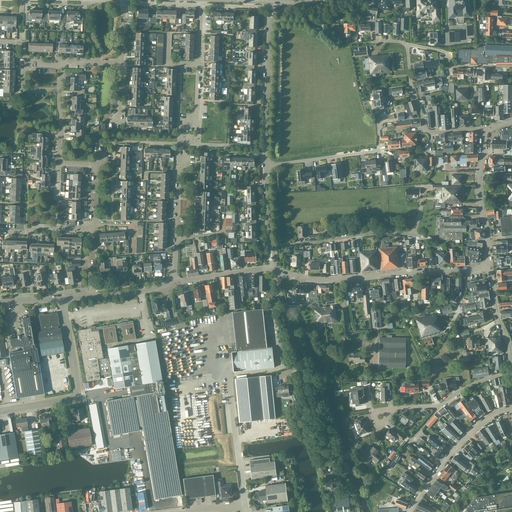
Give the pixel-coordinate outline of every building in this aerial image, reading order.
[(379,0),(378,9),(391,11),(392,3),(401,4),(401,0),(379,0)] [(409,8),(413,8),(412,0),(405,0),(406,7),(403,8),(403,11),(409,11),(409,8)] [(429,1),(429,3),(424,3),(423,0),(417,0),(418,11),(417,11),(417,22),(440,21),(439,9),(436,9),(436,2),(432,2),(432,1),(429,1)] [(464,18),(471,17),(470,10),(469,10),(468,0),(449,0),(450,11),(448,11),(449,18),(456,18),(456,21),(457,23),(458,25),(460,25),(462,24),(463,23),(464,21),(464,18)] [(376,15),(378,8),(368,6),(367,13),(372,14),(376,15)] [(35,20),(35,11),(29,10),(29,14),(26,14),(25,21),(30,21),(30,20),(35,20)] [(147,18),(147,10),(138,10),(138,17),(137,17),(137,22),(142,22),(142,18),(147,18)] [(44,22),(44,14),(41,14),(41,11),(35,11),(35,20),(40,20),(40,22),(44,22)] [(54,21),(54,11),(48,11),(47,14),(44,14),(44,22),(49,22),(49,21),(54,21)] [(61,12),(54,11),(54,21),(59,21),(59,23),(63,23),(64,15),(61,15),(61,12)] [(156,19),(162,19),(162,11),(156,11),(156,16),(153,15),(153,19),(150,19),(150,23),(156,23),(156,19)] [(175,11),(169,11),(169,19),(175,19),(175,24),(178,24),(178,16),(175,16),(175,11)] [(73,21),(73,12),(67,12),(67,15),(64,15),(63,23),(68,23),(68,21),(73,21)] [(79,12),(73,12),(73,21),(73,24),(78,25),(78,23),(82,23),(82,16),(79,16),(79,12)] [(193,19),(193,12),(185,12),(185,15),(182,14),(182,24),(181,24),(181,29),(181,33),(185,33),(186,29),(183,29),(183,24),(188,24),(188,18),(193,19)] [(221,21),(221,13),(215,13),(215,16),(211,15),(211,23),(215,23),(215,20),(221,21)] [(250,17),(250,23),(258,23),(258,17),(256,17),(256,14),(249,14),(249,17),(250,17)] [(496,26),(507,26),(507,18),(497,18),(496,26)] [(393,30),(393,34),(395,34),(395,35),(395,36),(397,36),(397,35),(399,35),(399,23),(399,19),(396,19),(396,23),(394,23),(394,27),(389,27),(389,25),(383,25),(383,33),(387,33),(387,30),(393,30)] [(258,29),(258,23),(250,23),(250,29),(248,29),(248,32),(255,32),(256,29),(258,29)] [(339,32),(339,24),(320,24),(320,32),(339,32)] [(351,31),(356,31),(356,24),(351,24),(344,24),(344,37),(351,37),(351,31)] [(511,39),(511,31),(503,31),(502,38),(503,39),(511,39)] [(255,35),(255,32),(248,32),(245,32),(245,41),(249,41),(257,41),(257,40),(258,40),(259,40),(259,38),(258,38),(257,38),(258,35),(255,35)] [(434,45),(441,45),(440,32),(434,33),(434,39),(430,39),(430,45),(434,45)] [(503,42),(503,39),(502,38),(497,38),(497,43),(498,43),(498,44),(486,44),(485,48),(484,64),(493,64),(494,62),(496,62),(496,65),(511,64),(511,43),(503,43),(503,42)] [(64,53),(65,41),(65,39),(63,39),(63,42),(56,42),(56,50),(58,50),(58,53),(64,53)] [(257,47),(257,41),(249,41),(249,46),(245,45),(245,50),(255,50),(255,47),(257,47)] [(358,51),(353,52),(354,56),(359,56),(367,55),(367,47),(358,47),(358,51)] [(484,64),(485,48),(477,48),(477,50),(459,49),(458,62),(471,63),(470,64),(474,64),(474,63),(484,64)] [(255,53),(255,50),(245,50),(233,49),(232,58),(235,58),(235,53),(249,53),(249,59),(257,59),(257,53),(255,53)] [(143,56),(143,53),(135,52),(135,59),(143,59),(145,59),(145,61),(146,61),(149,61),(149,58),(146,58),(146,57),(143,56)] [(370,74),(391,72),(390,55),(368,57),(370,74)] [(256,65),(257,59),(249,59),(249,65),(247,65),(247,68),(254,68),(254,65),(256,65)] [(439,60),(426,62),(427,69),(440,67),(439,60)] [(414,67),(414,68),(415,69),(415,71),(426,69),(427,69),(426,62),(426,61),(419,62),(419,64),(414,65),(414,66),(414,67)] [(132,68),(132,74),(143,75),(143,76),(146,76),(146,74),(145,73),(145,72),(141,72),(141,68),(132,68)] [(254,71),(254,68),(247,68),(247,71),(248,71),(248,77),(256,77),(256,71),(254,71)] [(486,69),(483,69),(483,70),(482,70),(482,71),(479,71),(476,70),(476,72),(476,76),(482,76),(482,81),(488,81),(488,73),(488,70),(486,70),(486,69)] [(426,71),(415,73),(417,79),(427,77),(431,77),(429,70),(426,71)] [(70,84),(79,84),(82,85),(83,80),(85,80),(85,76),(77,75),(77,78),(70,78),(68,78),(68,82),(70,82),(70,84)] [(256,83),(256,77),(248,77),(248,83),(246,83),(243,83),(243,86),(253,86),(253,83),(256,83)] [(417,84),(417,87),(418,87),(418,88),(419,92),(424,91),(423,87),(442,84),(441,77),(434,78),(434,79),(417,82),(417,84)] [(141,81),(132,81),(132,87),(140,88),(142,88),(142,89),(146,89),(146,86),(144,85),(145,82),(141,81)] [(79,89),(79,84),(70,84),(70,90),(77,91),(77,94),(83,94),(84,94),(84,89),(79,89)] [(511,102),(511,84),(498,85),(495,114),(495,120),(503,120),(503,113),(511,113),(511,102)] [(13,93),(13,87),(0,86),(0,96),(10,97),(11,93),(13,93)] [(253,89),(253,86),(243,86),(243,89),(243,92),(244,95),(247,95),(255,95),(256,89),(253,89)] [(164,91),(166,91),(166,95),(175,95),(175,89),(166,88),(166,89),(164,89),(164,87),(161,87),(161,90),(164,90),(164,91)] [(373,96),(374,100),(385,99),(384,97),(383,97),(383,93),(384,93),(384,89),(373,91),(373,93),(371,94),(371,97),(373,96)] [(456,101),(468,100),(468,89),(456,89),(456,101)] [(86,94),(84,94),(83,94),(77,94),(75,94),(75,97),(72,97),(72,104),(79,104),(80,98),(86,99),(86,94)] [(140,98),(140,94),(131,94),(131,100),(142,101),(142,102),(145,102),(145,99),(142,99),(142,98),(140,98)] [(247,95),(244,95),(244,101),(242,101),(242,104),(245,104),(253,104),(253,101),(255,102),(255,95),(247,95)] [(471,105),(472,105),(472,113),(480,113),(480,109),(478,109),(478,105),(474,105),(474,98),(471,98),(471,105)] [(385,101),(385,99),(374,100),(374,104),(372,104),(373,107),(373,108),(373,109),(374,110),(375,110),(386,108),(385,105),(384,105),(384,102),(385,101)] [(413,101),(408,103),(403,104),(395,107),(396,112),(405,110),(406,110),(407,113),(411,112),(412,115),(417,114),(416,111),(413,101)] [(162,103),(162,102),(158,102),(158,105),(161,105),(161,106),(164,106),(163,110),(172,110),(172,104),(164,103),(162,103)] [(438,119),(441,119),(441,116),(441,106),(439,106),(439,103),(432,103),(434,128),(439,128),(438,119)] [(79,109),(79,104),(72,104),(72,111),(75,111),(75,114),(82,114),(85,114),(85,110),(82,110),(82,109),(79,109)] [(133,126),(133,115),(134,115),(134,114),(135,112),(132,112),(132,114),(130,114),(130,117),(126,117),(126,126),(133,126)] [(145,127),(146,118),(146,116),(147,116),(147,112),(144,112),(144,115),(143,115),(143,118),(139,118),(139,126),(139,128),(143,128),(143,127),(143,126),(145,127)] [(460,127),(468,127),(468,117),(465,117),(465,115),(464,115),(464,117),(459,117),(460,127)] [(71,119),(71,126),(80,126),(80,123),(85,123),(85,117),(79,117),(79,119),(71,119)] [(397,129),(421,126),(420,120),(411,120),(397,122),(397,129)] [(161,121),(157,121),(157,124),(158,124),(158,125),(163,125),(163,129),(161,129),(161,133),(169,134),(169,129),(171,129),(172,123),(161,122),(161,121)] [(80,129),(80,126),(71,126),(71,132),(78,133),(78,135),(84,136),(84,130),(80,129)] [(511,126),(511,127),(500,130),(500,131),(501,136),(502,141),(511,140),(511,126)] [(413,146),(417,146),(416,133),(403,133),(404,139),(401,139),(402,147),(413,146)] [(39,140),(39,144),(49,144),(49,138),(43,138),(43,134),(46,134),(32,134),(32,138),(34,138),(34,140),(39,140)] [(440,136),(436,136),(437,142),(441,142),(441,144),(444,144),(444,146),(448,146),(447,134),(440,135),(440,136)] [(251,141),(251,136),(238,135),(237,138),(240,138),(240,144),(250,144),(250,141),(251,141)] [(470,145),(461,145),(461,150),(466,150),(469,150),(469,153),(476,153),(477,143),(470,143),(470,145)] [(49,150),(49,144),(39,144),(39,147),(34,147),(34,149),(30,149),(30,153),(34,153),(41,153),(41,150),(49,150)] [(135,156),(135,153),(133,153),(133,151),(130,151),(130,148),(121,147),(121,154),(130,154),(132,154),(132,155),(135,156)] [(151,160),(153,160),(153,158),(156,158),(157,149),(150,149),(150,160),(148,160),(148,163),(151,163),(151,160)] [(170,150),(163,150),(163,160),(161,160),(161,163),(164,163),(165,158),(169,159),(170,150)] [(401,151),(394,151),(395,159),(409,158),(408,151),(401,152),(401,151)] [(41,157),(41,153),(34,153),(34,159),(39,159),(38,162),(48,163),(48,157),(41,157)] [(201,157),(201,163),(212,164),(212,165),(215,166),(215,162),(212,162),(212,161),(210,161),(210,158),(213,158),(213,153),(205,153),(204,157),(201,157)] [(466,163),(466,161),(477,161),(478,155),(466,155),(466,156),(445,156),(445,163),(449,163),(449,161),(456,161),(456,163),(456,164),(459,164),(459,163),(466,163)] [(0,158),(0,164),(8,165),(8,162),(11,162),(11,156),(5,156),(3,159),(0,158)] [(498,157),(495,157),(489,157),(489,166),(498,166),(498,165),(504,165),(504,159),(498,160),(498,157)] [(427,172),(428,159),(414,158),(413,171),(427,172)] [(365,163),(361,163),(362,173),(366,172),(366,175),(371,174),(371,171),(370,161),(365,162),(365,163)] [(375,161),(370,161),(371,171),(371,174),(375,174),(377,172),(377,171),(379,171),(381,181),(383,180),(383,176),(382,170),(381,171),(379,161),(375,162),(375,161)] [(385,166),(382,167),(382,170),(383,176),(387,175),(386,173),(393,172),(392,161),(385,162),(385,166)] [(48,164),(48,163),(38,162),(38,166),(34,166),(33,171),(33,172),(36,172),(40,172),(40,171),(43,171),(43,168),(48,168),(49,168),(49,164),(48,164)] [(8,168),(8,165),(0,164),(0,171),(5,172),(5,174),(11,175),(11,169),(8,168)] [(331,165),(333,183),(340,182),(340,179),(342,178),(340,164),(331,165)] [(129,170),(129,167),(120,166),(120,173),(129,173),(131,173),(131,175),(134,175),(134,172),(131,172),(131,171),(129,170)] [(326,166),(316,167),(317,175),(318,179),(324,178),(323,174),(327,173),(326,166)] [(43,175),(43,171),(40,171),(40,172),(36,172),(36,178),(41,178),(41,181),(50,181),(50,179),(52,179),(52,175),(51,175),(43,175)] [(304,171),(297,172),(298,185),(305,184),(304,181),(305,181),(304,179),(311,178),(310,173),(304,173),(304,171)] [(451,185),(462,185),(462,175),(451,175),(451,185)] [(50,187),(50,181),(41,181),(41,184),(36,184),(36,190),(39,190),(42,190),(42,187),(50,187)] [(122,182),(122,188),(132,188),(132,190),(136,190),(136,187),(133,187),(133,186),(130,185),(131,182),(122,182)] [(441,189),(441,200),(442,200),(442,203),(462,203),(462,186),(441,186),(441,189)] [(255,187),(245,187),(243,187),(243,190),(244,190),(244,196),(247,196),(255,196),(255,187)] [(130,198),(130,195),(121,194),(121,201),(130,201),(132,201),(132,203),(134,203),(135,203),(135,200),(132,200),(132,198),(130,198)] [(244,205),(253,205),(255,205),(255,196),(247,196),(244,196),(243,196),(243,202),(243,205),(244,205)] [(253,208),(253,205),(244,205),(244,214),(247,214),(256,214),(255,208),(253,208)] [(133,208),(121,207),(121,214),(130,214),(131,214),(131,215),(135,215),(135,212),(133,212),(133,208)] [(493,209),(487,210),(486,210),(486,216),(487,215),(488,219),(495,218),(495,214),(494,215),(493,209)] [(500,219),(502,236),(504,236),(511,235),(511,216),(511,217),(511,210),(500,211),(500,213),(496,212),(496,219),(500,219)] [(256,220),(256,214),(247,214),(247,217),(245,217),(244,219),(242,219),(242,223),(246,223),(256,223),(256,220)] [(466,225),(465,219),(462,216),(449,216),(449,219),(439,219),(439,240),(450,240),(450,243),(454,243),(454,240),(462,240),(462,232),(466,232),(466,225)] [(466,220),(465,219),(466,225),(466,232),(472,231),(472,228),(479,227),(479,226),(480,226),(479,219),(466,221),(466,220)] [(256,232),(256,226),(256,223),(246,223),(246,226),(248,226),(248,232),(256,232)] [(306,230),(309,230),(308,226),(306,227),(306,226),(298,227),(299,238),(307,237),(306,230)] [(484,229),(474,231),(476,240),(477,240),(485,239),(484,229)] [(244,242),(256,241),(256,232),(248,232),(248,238),(244,238),(244,242)] [(118,241),(118,233),(111,234),(112,242),(113,242),(117,241),(117,246),(119,245),(119,241),(118,241)] [(124,233),(118,233),(118,241),(119,241),(123,241),(123,245),(128,245),(128,240),(124,240),(124,233)] [(106,242),(105,234),(99,234),(99,243),(104,242),(105,247),(107,246),(107,242),(106,242)] [(112,242),(111,234),(105,234),(106,242),(107,242),(110,242),(111,246),(113,246),(113,242),(112,242)] [(477,243),(477,240),(476,240),(472,240),(468,240),(467,244),(473,245),(472,248),(482,249),(482,243),(477,243)] [(165,249),(166,242),(158,242),(158,243),(158,247),(153,246),(153,249),(153,252),(162,251),(162,248),(165,249)] [(222,244),(219,245),(219,249),(222,271),(227,270),(225,253),(225,248),(223,248),(222,244)] [(397,247),(390,248),(389,244),(383,245),(383,249),(379,249),(381,270),(399,268),(397,247)] [(203,252),(199,253),(198,245),(195,245),(196,253),(198,265),(205,264),(203,252)] [(466,250),(466,255),(470,256),(469,261),(471,262),(472,263),(474,263),(476,262),(478,263),(480,262),(482,249),(472,248),(466,247),(466,250)] [(231,269),(242,268),(240,257),(234,258),(233,248),(227,249),(228,259),(230,258),(231,269)] [(450,266),(465,266),(464,259),(464,256),(456,256),(455,249),(449,250),(450,266)] [(245,262),(256,262),(256,252),(251,252),(251,250),(240,251),(241,256),(245,256),(245,262)] [(303,251),(294,250),(294,256),(293,256),(293,257),(291,257),(290,262),(293,263),(293,266),(300,266),(300,256),(303,256),(303,251)] [(377,250),(368,251),(359,252),(361,271),(379,270),(377,250)] [(416,254),(415,252),(415,250),(412,250),(413,258),(408,258),(409,267),(416,267),(415,257),(416,257),(416,254)] [(209,272),(216,271),(213,253),(210,254),(210,251),(205,251),(206,254),(209,272)] [(436,265),(436,266),(449,265),(448,252),(435,253),(436,258),(436,265)] [(427,265),(426,259),(426,253),(423,253),(424,259),(417,260),(418,266),(427,265)] [(154,269),(153,262),(153,261),(153,254),(149,254),(149,261),(147,261),(147,263),(143,264),(143,271),(144,272),(144,273),(147,273),(147,272),(151,272),(151,269),(154,269)] [(116,257),(112,258),(113,267),(116,267),(117,271),(123,271),(123,272),(126,271),(126,258),(116,259),(116,257)] [(109,267),(113,267),(112,258),(108,258),(109,260),(99,260),(100,273),(103,273),(110,272),(109,267)] [(153,261),(153,262),(154,269),(154,270),(155,270),(155,271),(157,270),(161,269),(161,261),(160,261),(160,259),(157,260),(157,258),(153,258),(153,261)] [(188,277),(199,275),(198,270),(193,270),(198,269),(196,258),(192,259),(193,267),(189,268),(189,271),(187,271),(188,277)] [(342,273),(349,273),(348,261),(344,262),(344,258),(339,259),(339,262),(341,262),(342,273)] [(314,260),(310,260),(310,270),(320,270),(320,263),(314,263),(314,260)] [(143,271),(143,264),(143,263),(136,263),(137,265),(132,266),(133,274),(134,274),(134,275),(137,274),(141,273),(140,271),(143,271)] [(43,277),(46,276),(45,267),(41,268),(42,274),(35,275),(36,286),(39,286),(39,287),(40,287),(43,286),(44,286),(43,285),(44,285),(43,277)] [(77,280),(77,279),(75,271),(74,271),(74,267),(66,269),(69,284),(77,283),(77,280)] [(5,275),(1,275),(2,288),(3,288),(3,289),(5,289),(6,288),(6,287),(13,286),(12,280),(15,279),(13,268),(9,268),(10,277),(5,277),(5,275)] [(511,269),(504,271),(504,270),(497,271),(497,274),(496,275),(496,277),(498,278),(498,282),(505,281),(505,280),(511,279),(511,269)] [(27,276),(30,276),(29,270),(21,271),(21,274),(18,275),(20,287),(29,286),(27,276)] [(63,280),(62,273),(61,270),(56,271),(57,274),(50,275),(51,283),(54,282),(55,285),(56,285),(56,286),(60,285),(60,284),(61,284),(60,280),(63,280)] [(244,296),(253,295),(252,289),(247,289),(245,276),(239,277),(241,302),(245,301),(244,296)] [(241,308),(240,304),(239,290),(234,290),(233,277),(227,278),(228,286),(229,291),(228,291),(230,309),(241,308)] [(435,285),(440,285),(440,282),(441,282),(441,281),(440,281),(440,278),(432,278),(432,285),(431,285),(431,291),(435,291),(435,285)] [(389,284),(389,279),(381,280),(383,295),(389,295),(387,284),(389,284)] [(410,298),(409,295),(416,294),(416,288),(411,288),(411,287),(416,287),(415,279),(402,280),(404,296),(404,299),(410,298)] [(486,291),(486,290),(485,284),(486,284),(487,283),(486,281),(486,280),(481,281),(481,282),(468,284),(468,289),(473,288),(474,292),(474,295),(479,295),(479,292),(484,292),(484,291),(486,291)] [(362,282),(354,283),(355,292),(357,291),(358,299),(363,298),(364,313),(365,313),(366,315),(369,315),(368,295),(363,296),(363,291),(362,282)] [(511,282),(506,283),(498,284),(498,285),(497,285),(497,287),(498,288),(498,291),(511,289),(511,282)] [(348,293),(355,292),(354,283),(347,284),(348,293)] [(207,299),(206,299),(208,306),(209,308),(213,307),(216,307),(213,292),(212,292),(212,289),(211,289),(211,284),(205,286),(205,290),(206,293),(206,294),(207,299)] [(308,293),(308,285),(297,285),(297,293),(308,293)] [(329,291),(329,285),(318,286),(319,293),(323,293),(323,291),(329,291)] [(421,300),(430,300),(430,286),(421,286),(421,300)] [(199,301),(201,300),(201,297),(201,294),(201,291),(200,291),(199,288),(193,290),(195,298),(198,298),(199,301)] [(370,299),(380,298),(379,288),(369,289),(370,299)] [(486,293),(486,291),(484,291),(484,292),(479,292),(479,295),(474,295),(468,296),(468,298),(468,300),(469,303),(476,303),(476,302),(488,300),(489,300),(489,297),(488,293),(486,293)] [(184,302),(185,304),(185,306),(188,306),(187,301),(186,294),(180,295),(181,302),(184,302)] [(160,304),(159,300),(157,301),(157,300),(151,301),(152,302),(151,302),(153,313),(154,313),(154,314),(156,315),(160,314),(161,313),(160,311),(161,311),(161,310),(163,310),(164,312),(165,312),(167,312),(167,309),(166,303),(160,304)] [(481,308),(489,307),(489,304),(488,300),(476,302),(476,303),(476,304),(477,308),(481,308)] [(317,324),(325,323),(337,321),(335,306),(330,306),(330,308),(326,308),(320,309),(318,301),(313,302),(317,324)] [(500,304),(499,304),(499,306),(500,306),(500,309),(511,308),(511,301),(500,303),(500,304)] [(474,303),(470,304),(465,305),(466,312),(476,310),(474,303)] [(441,308),(443,313),(443,314),(452,311),(450,305),(441,308)] [(371,310),(373,328),(381,327),(380,310),(373,310),(373,308),(371,309),(371,310)] [(265,335),(263,309),(260,310),(255,310),(233,313),(236,345),(231,346),(234,372),(274,367),(272,348),(271,348),(270,335),(265,335)] [(463,319),(463,321),(464,325),(487,321),(485,311),(480,312),(480,316),(466,318),(466,319),(464,319),(463,319)] [(35,322),(37,332),(52,329),(52,328),(54,328),(54,327),(59,326),(57,313),(44,316),(43,314),(38,315),(39,321),(35,322)] [(421,338),(441,332),(435,314),(416,320),(421,338)] [(31,326),(29,317),(20,318),(22,327),(23,327),(24,335),(18,336),(18,337),(8,339),(10,349),(15,348),(15,351),(12,351),(12,352),(9,353),(16,399),(44,394),(36,348),(35,349),(31,326)] [(123,341),(136,339),(132,321),(94,328),(94,327),(87,328),(87,329),(78,331),(87,382),(99,379),(98,371),(99,371),(97,357),(102,356),(98,331),(95,331),(95,330),(102,329),(105,344),(117,342),(115,329),(121,328),(123,341)] [(52,330),(52,329),(37,332),(39,344),(62,341),(60,329),(52,330)] [(406,368),(406,338),(379,338),(379,367),(406,368)] [(476,347),(480,346),(479,341),(475,341),(475,340),(472,340),(472,338),(468,338),(468,340),(466,340),(467,345),(468,345),(469,349),(476,348),(476,347)] [(64,352),(62,341),(39,344),(41,356),(64,352)] [(129,386),(131,397),(164,392),(155,341),(107,349),(114,389),(129,386)] [(499,343),(488,344),(489,352),(494,351),(497,351),(497,354),(502,353),(501,344),(499,344),(499,343)] [(470,355),(472,355),(472,352),(463,353),(464,362),(470,361),(470,355)] [(364,362),(364,356),(359,356),(359,353),(349,353),(349,362),(364,362)] [(495,370),(502,369),(501,357),(494,357),(495,370)] [(108,359),(99,360),(101,375),(111,373),(108,359)] [(472,378),(489,376),(487,367),(474,369),(472,378)] [(271,375),(235,379),(237,403),(239,423),(240,423),(276,419),(271,375)] [(497,379),(497,380),(498,380),(498,385),(499,385),(501,397),(507,396),(505,383),(502,384),(501,378),(497,379)] [(440,384),(442,391),(445,390),(445,393),(451,392),(450,389),(456,388),(455,381),(449,382),(449,380),(444,381),(444,383),(440,384)] [(405,393),(418,392),(418,383),(405,383),(405,393)] [(381,392),(380,392),(380,397),(381,397),(381,402),(389,401),(388,390),(392,389),(392,384),(383,384),(383,388),(381,388),(381,392)] [(279,393),(279,397),(288,396),(288,392),(289,392),(288,385),(277,386),(278,392),(278,393),(279,393)] [(359,387),(352,388),(353,392),(354,400),(355,400),(355,405),(362,404),(362,403),(364,403),(363,395),(368,395),(368,387),(359,388),(359,387)] [(181,495),(173,443),(164,392),(131,397),(106,401),(112,436),(139,432),(138,428),(142,428),(146,447),(155,500),(181,495)] [(487,412),(492,409),(486,397),(483,399),(480,395),(477,396),(480,401),(481,401),(487,412)] [(501,407),(499,395),(492,396),(493,400),(494,400),(496,408),(497,408),(498,408),(499,407),(501,407)] [(460,408),(466,416),(471,411),(472,411),(463,400),(460,396),(460,397),(462,399),(455,405),(456,411),(460,408)] [(485,414),(473,399),(467,403),(479,418),(485,414)] [(447,411),(443,407),(438,412),(442,416),(447,412),(447,411)] [(450,408),(447,411),(447,412),(452,417),(449,419),(452,422),(450,424),(460,435),(465,431),(455,421),(457,419),(455,417),(456,416),(450,408)] [(75,421),(84,420),(82,409),(73,411),(75,421)] [(471,411),(466,416),(465,416),(471,424),(478,419),(471,411)] [(406,416),(403,413),(398,419),(405,425),(408,421),(412,424),(417,418),(411,413),(409,415),(408,414),(406,416)] [(47,428),(52,427),(51,422),(52,422),(50,415),(40,416),(41,424),(46,423),(47,428)] [(434,416),(429,421),(432,424),(437,419),(434,416)] [(22,432),(24,432),(28,431),(27,426),(28,426),(26,418),(16,420),(17,427),(21,427),(22,432)] [(363,419),(355,421),(359,435),(369,432),(366,422),(364,422),(363,419)] [(505,436),(507,435),(501,421),(496,423),(502,437),(502,438),(506,436),(505,436)] [(459,437),(447,426),(444,429),(442,431),(454,442),(459,437)] [(498,439),(494,433),(490,426),(485,429),(493,442),(494,442),(496,446),(500,443),(498,439)] [(69,449),(92,446),(89,428),(66,432),(69,449)] [(397,435),(390,429),(385,435),(393,441),(397,437),(401,440),(404,436),(399,432),(397,435)] [(486,445),(491,442),(481,429),(476,433),(486,445)] [(28,456),(43,454),(39,430),(24,432),(28,456)] [(0,460),(18,457),(14,433),(0,435),(0,460)] [(58,451),(68,449),(65,433),(55,435),(58,451)] [(426,441),(436,449),(437,448),(444,454),(448,448),(443,444),(441,446),(440,445),(441,443),(431,435),(426,441)] [(415,442),(413,445),(418,450),(418,449),(420,451),(416,456),(419,458),(417,461),(421,464),(430,471),(434,466),(425,458),(429,453),(424,450),(420,447),(415,442)] [(464,448),(464,449),(472,458),(479,451),(471,443),(468,446),(467,445),(467,446),(466,446),(464,447),(464,448)] [(375,451),(376,450),(373,447),(365,456),(370,460),(371,459),(376,463),(381,457),(375,451)] [(439,459),(444,454),(437,448),(436,449),(436,450),(435,449),(430,454),(434,457),(435,456),(439,459)] [(393,451),(388,458),(391,460),(392,460),(396,454),(393,451)] [(401,457),(396,454),(392,460),(397,463),(398,461),(397,461),(399,458),(400,459),(401,457)] [(408,455),(405,459),(409,462),(412,465),(417,469),(416,471),(418,473),(417,475),(423,480),(427,474),(421,469),(420,470),(418,468),(421,464),(417,461),(416,460),(413,458),(412,458),(408,455)] [(469,470),(466,468),(468,466),(455,456),(451,462),(464,472),(464,471),(467,474),(469,470)] [(269,458),(250,460),(249,461),(252,479),(277,476),(275,461),(270,462),(269,458)] [(449,465),(446,469),(444,471),(453,478),(454,479),(457,476),(455,474),(454,476),(451,473),(454,469),(449,465)] [(453,478),(444,471),(442,473),(439,477),(445,482),(448,477),(451,479),(453,478)] [(402,477),(398,482),(401,484),(405,487),(404,488),(408,490),(409,490),(413,493),(414,492),(415,492),(417,489),(417,488),(411,483),(414,478),(408,474),(405,472),(402,477)] [(183,479),(185,499),(195,498),(205,496),(215,495),(215,494),(221,493),(221,496),(224,496),(224,497),(231,496),(230,489),(231,489),(231,488),(232,487),(231,486),(230,485),(229,485),(228,485),(228,486),(223,487),(222,480),(213,481),(212,475),(197,477),(183,479)] [(336,486),(341,486),(340,477),(333,478),(333,477),(328,477),(328,478),(325,479),(326,488),(329,487),(329,488),(336,487),(336,486)] [(437,480),(433,485),(439,490),(441,488),(445,491),(448,487),(447,487),(447,486),(444,484),(443,485),(437,480)] [(288,501),(286,483),(266,486),(266,492),(257,493),(256,492),(253,493),(254,495),(255,495),(255,502),(263,501),(263,504),(288,501)] [(433,485),(430,489),(436,494),(437,493),(439,495),(441,492),(439,490),(433,485)] [(99,491),(101,504),(98,505),(98,511),(112,511),(132,510),(129,487),(99,491)] [(435,495),(436,494),(430,489),(426,493),(435,500),(437,496),(435,495)] [(511,511),(511,491),(474,498),(466,510),(466,511),(511,511)] [(48,511),(55,511),(53,497),(46,498),(47,511),(48,511)] [(344,498),(344,500),(336,501),(337,511),(350,511),(348,497),(344,498)] [(38,499),(26,500),(27,511),(39,511),(38,503),(38,499)] [(72,511),(71,502),(59,503),(59,499),(55,499),(56,504),(57,511),(56,511),(72,511)] [(405,510),(407,504),(397,499),(395,505),(405,510)] [(27,511),(26,500),(14,502),(15,511),(27,511)] [(447,511),(451,507),(446,502),(441,509),(445,511),(447,511)] [(419,503),(417,508),(421,510),(424,511),(425,511),(431,511),(432,511),(433,511),(435,510),(419,503)]
